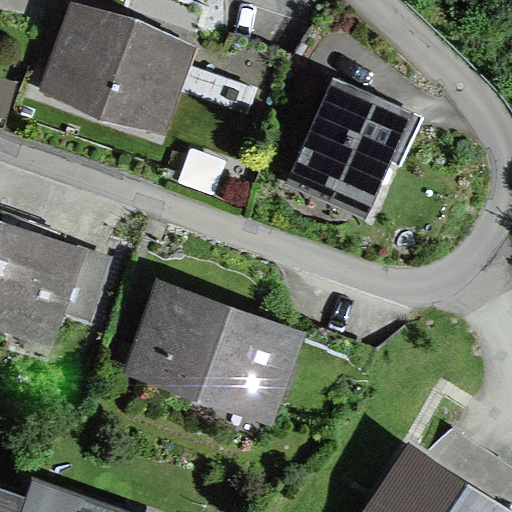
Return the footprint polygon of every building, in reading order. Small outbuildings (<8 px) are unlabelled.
[(169,85),(205,97),(214,73),(177,60),(180,53),(118,31),(122,20),(80,6),(50,90),(154,127),(169,85)] [(226,39),(214,73),(205,97),(204,102),(266,124),(288,61),(226,39)] [(330,89),(295,167),(368,200),(403,122),(330,89)] [(30,229),(0,219),(0,315),(17,322),(24,302),(48,311),(68,253),(26,239),(30,229)] [(166,296),(143,362),(262,403),(285,337),(166,296)] [(486,511),(413,464),(380,511),(486,511)] [(34,494),(27,511),(99,511),(76,504),(75,509),(34,494)]
